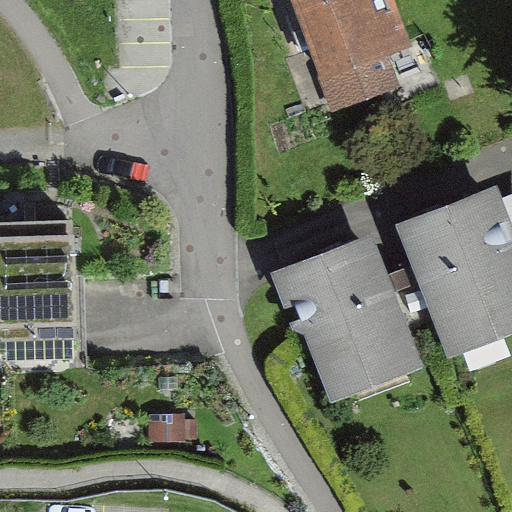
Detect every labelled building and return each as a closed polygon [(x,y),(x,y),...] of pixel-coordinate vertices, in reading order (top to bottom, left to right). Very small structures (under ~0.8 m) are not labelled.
[(274,0),(312,106),(402,74),(374,0),(274,0)] [(436,383),(511,353),(511,303),(499,270),(511,264),(511,260),(490,206),(383,248),(436,383)] [(68,253),(0,254),(0,402),(72,400),(68,253)] [(367,259),(262,296),(285,361),(299,356),(324,428),(416,396),(367,259)] [(187,416),(148,416),(148,446),(187,445),(187,416)] [(511,472),(490,472),(489,502),(511,502),(511,472)]
